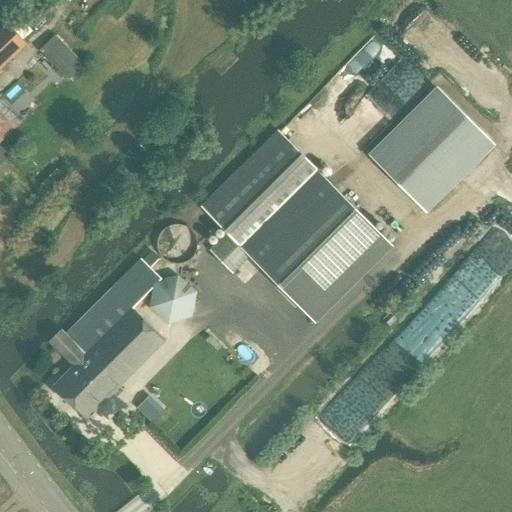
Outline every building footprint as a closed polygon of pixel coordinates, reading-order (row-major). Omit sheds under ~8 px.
[(0,70),(27,45),(8,24),(0,31),(0,70)] [(69,81),(84,65),(55,36),(39,51),(69,81)] [(436,182),(484,136),(440,91),(373,158),(407,192),(408,193),(427,174),(436,183),(436,182)] [(0,143),(23,122),(0,98),(0,97),(0,143)] [(250,257),(313,320),(390,244),(279,133),(203,209),(228,234),(210,251),(233,274),(250,257)] [(108,209),(137,179),(122,165),(93,195),(108,209)] [(199,248),(200,242),(198,236),(195,231),(190,227),(185,224),(179,223),(172,224),(167,227),(162,231),(159,236),(158,242),(159,249),(161,254),(165,259),(170,263),(176,264),(182,264),(188,262),(193,259),(197,254),(199,248)] [(133,309),(161,279),(141,259),(66,335),(61,330),(49,342),(74,366),(54,386),(86,419),(165,341),(133,309)] [(192,318),(197,293),(178,276),(162,281),(153,289),(149,308),(168,326),(192,318)]
